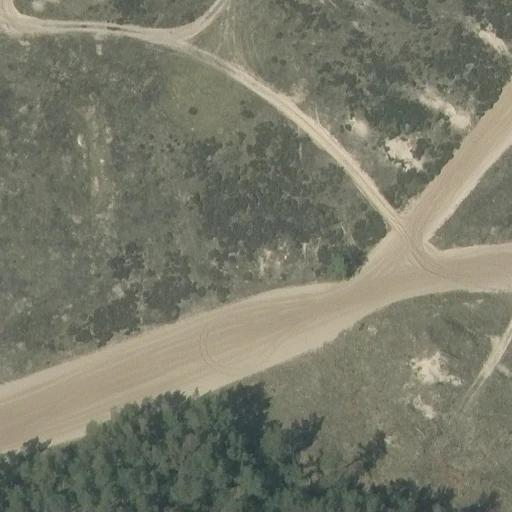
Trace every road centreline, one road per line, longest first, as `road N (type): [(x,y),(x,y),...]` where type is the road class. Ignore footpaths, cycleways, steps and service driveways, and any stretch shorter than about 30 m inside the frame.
road 1 (track): [(0,431),(287,328),(384,274),(511,107)]
road 2 (track): [(384,274),(511,266)]
